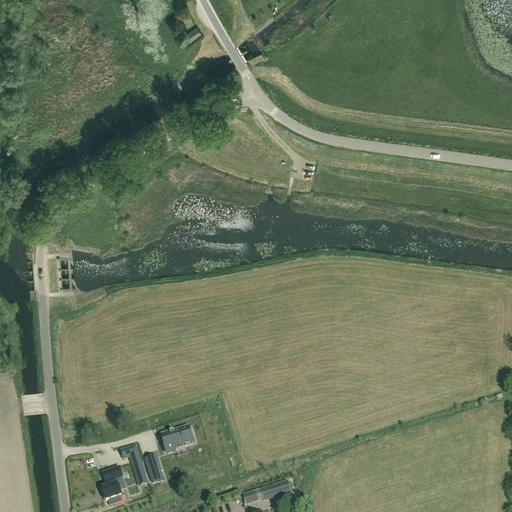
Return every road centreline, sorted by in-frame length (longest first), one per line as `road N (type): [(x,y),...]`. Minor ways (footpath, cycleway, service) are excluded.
road 1 (unclassified): [(65,511),(42,298),(40,250),(49,218),(157,142),(257,93)]
road 2 (tertiary): [(511,165),(326,139),(282,118),(257,93)]
